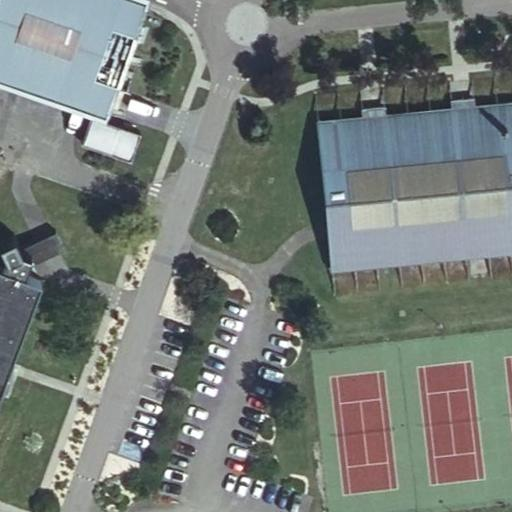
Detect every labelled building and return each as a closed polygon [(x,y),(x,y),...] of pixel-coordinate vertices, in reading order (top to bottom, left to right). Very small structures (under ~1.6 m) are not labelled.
[(0,0),(0,77),(106,115),(146,4),(135,0),(0,0)] [(322,121),(338,266),(511,251),(511,103),(477,106),(476,94),(449,96),(451,109),(387,115),(386,101),(365,104),(366,117),(322,121)] [(110,149),(118,127),(93,118),(85,140),(110,149)] [(140,135),(118,127),(110,149),(132,157),(140,135)] [(0,385),(41,274),(0,259),(0,385)]
